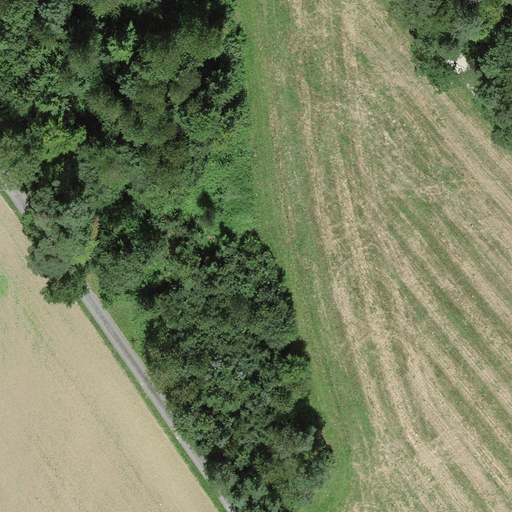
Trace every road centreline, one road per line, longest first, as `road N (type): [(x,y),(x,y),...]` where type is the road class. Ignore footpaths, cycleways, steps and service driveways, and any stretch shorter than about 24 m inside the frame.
road 1 (unclassified): [(239,511),(0,164)]
road 2 (track): [(402,0),(511,127)]
